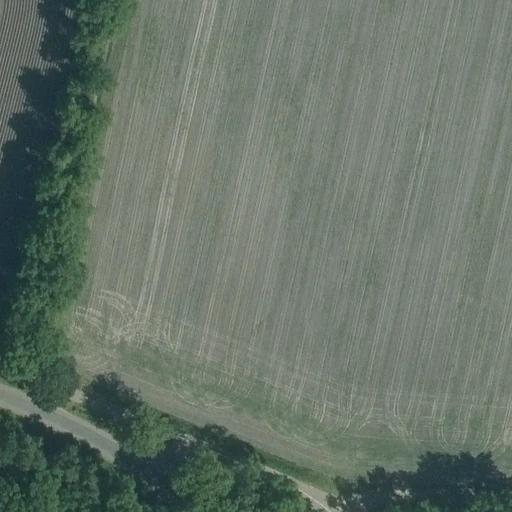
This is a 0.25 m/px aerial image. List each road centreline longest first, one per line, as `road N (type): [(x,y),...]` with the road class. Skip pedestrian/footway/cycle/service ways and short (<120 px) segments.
road 1 (unclassified): [(334,511),(308,492),(189,444),(151,473)]
road 2 (tertiary): [(151,473),(0,394)]
road 3 (track): [(352,511),(380,500),(511,501)]
